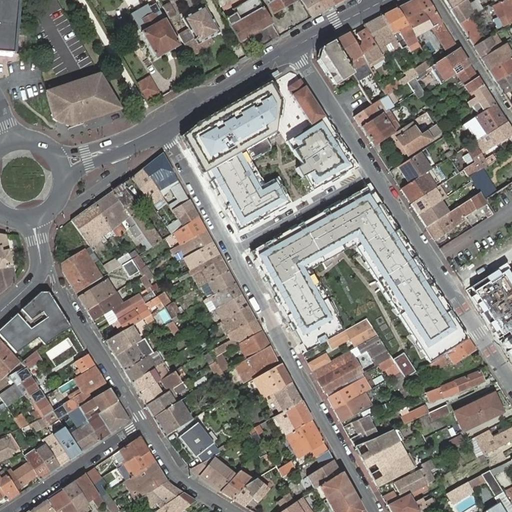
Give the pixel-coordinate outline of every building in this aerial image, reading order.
[(0,0),(0,50),(14,51),(17,0),(0,0)] [(235,14),(225,19),(238,42),(239,44),(272,25),(271,24),(269,20),(263,9),(257,0),(248,0),(232,9),(235,14)] [(266,0),(274,13),(295,0),(266,0)] [(300,0),(312,18),(324,11),(316,0),(300,0)] [(316,0),(324,11),(330,8),(335,5),(331,0),(316,0)] [(427,0),(416,0),(398,9),(414,36),(417,43),(420,41),(418,38),(431,29),(433,33),(445,52),(429,62),(432,68),(459,50),(427,0)] [(445,0),(460,24),(471,17),(483,10),(481,7),(477,0),(476,0),(469,4),(467,1),(466,0),(445,0)] [(477,0),(481,7),(483,10),(495,2),(493,0),(490,0),(489,2),(487,0),(477,0)] [(511,24),(511,0),(508,0),(501,3),(509,25),(511,24)] [(181,15),(183,19),(205,7),(202,3),(181,15)] [(140,33),(155,59),(166,54),(168,52),(179,46),(164,20),(162,17),(155,4),(154,5),(152,6),(150,7),(149,8),(147,5),(130,14),(136,24),(140,33)] [(169,18),(170,20),(176,16),(169,4),(167,5),(163,8),(167,14),(169,18)] [(205,7),(183,19),(189,30),(178,36),(187,52),(192,49),(195,56),(215,44),(211,38),(220,33),(205,7)] [(398,9),(382,17),(398,45),(414,36),(398,9)] [(382,17),(364,26),(379,51),(381,55),(388,50),(386,46),(389,44),(392,48),(394,51),(400,48),(398,45),(382,17)] [(471,17),(460,24),(475,47),(486,40),(471,17)] [(364,26),(349,34),(364,59),(379,51),(364,26)] [(418,38),(420,41),(433,33),(431,29),(418,38)] [(500,36),(499,33),(486,40),(475,47),(482,60),(501,48),(496,39),(500,36)] [(334,42),(354,76),(359,84),(373,75),(368,66),(364,59),(349,34),(334,42)] [(326,75),(335,88),(354,76),(334,42),(322,49),(319,63),(324,72),(328,69),(330,73),(326,75)] [(504,46),(501,48),(482,60),(489,71),(508,60),(511,58),(504,46)] [(469,67),(459,50),(432,68),(430,69),(440,85),(456,75),(469,67)] [(379,51),(364,59),(368,66),(383,57),(381,55),(379,51)] [(412,69),(417,78),(430,69),(432,68),(429,62),(427,59),(412,69)] [(511,66),(508,60),(489,71),(497,83),(511,73),(511,66)] [(380,66),(388,80),(392,77),(385,64),(380,66)] [(482,87),(469,67),(456,75),(469,95),(472,94),(482,87)] [(417,78),(412,69),(405,74),(409,82),(413,80),(417,78)] [(505,96),(511,91),(511,73),(497,83),(505,96)] [(65,126),(70,127),(83,122),(101,116),(121,109),(102,75),(82,81),(47,92),(53,120),(57,123),(61,125),(65,126)] [(150,75),(136,83),(146,101),(160,93),(150,75)] [(325,119),(300,79),(286,87),(312,127),(325,119)] [(381,87),(385,96),(401,88),(397,80),(381,87)] [(409,82),(406,84),(413,95),(417,101),(423,96),(413,80),(409,82)] [(281,102),(270,83),(177,139),(200,177),(204,175),(221,166),(245,152),(280,132),(281,102)] [(494,106),(482,87),(472,94),(476,99),(467,104),(470,109),(472,107),(478,116),(494,106)] [(354,118),(361,128),(388,111),(389,110),(387,105),(389,104),(385,98),(372,106),(354,118)] [(505,123),(494,106),(478,116),(463,126),(466,131),(469,128),(478,123),(486,135),(505,123)] [(361,128),(373,148),(392,135),(400,130),(388,111),(361,128)] [(353,164),(325,119),(312,127),(288,142),(300,162),(301,163),(294,168),(308,191),(353,164)] [(478,123),(469,128),(477,141),(486,135),(478,123)] [(511,134),(505,123),(486,135),(477,141),(474,143),(480,153),(490,146),(491,148),(511,134)] [(400,130),(392,135),(402,151),(407,148),(410,155),(426,145),(440,136),(436,128),(419,138),(410,124),(400,130)] [(474,143),(465,149),(476,166),(485,160),(480,153),(474,143)] [(407,148),(402,151),(406,158),(410,155),(407,148)] [(252,165),(245,152),(221,166),(204,175),(208,181),(236,233),(293,203),(278,176),(263,184),(252,165)] [(421,153),(398,168),(409,184),(428,172),(432,169),(421,153)] [(162,155),(143,170),(163,197),(173,211),(188,201),(176,180),(162,155)] [(476,166),(466,172),(470,179),(481,171),(489,166),(485,160),(476,166)] [(445,179),(437,166),(432,169),(428,172),(436,185),(445,179)] [(143,170),(131,178),(145,196),(151,205),(163,197),(143,170)] [(481,171),(470,179),(480,196),(484,202),(496,195),(481,171)] [(409,184),(401,190),(410,205),(438,188),(436,185),(428,172),(409,184)] [(158,238),(121,186),(112,193),(135,225),(142,235),(151,247),(160,241),(158,238)] [(369,186),(248,252),(304,353),(327,341),(343,332),(308,270),(354,246),(428,364),(468,339),(369,186)] [(438,188),(410,205),(426,229),(450,214),(442,201),(448,197),(441,186),(438,188)] [(135,225),(112,193),(93,206),(110,231),(117,240),(127,234),(120,224),(126,220),(132,228),(135,225)] [(151,205),(145,196),(140,200),(148,210),(153,207),(151,205)] [(426,229),(434,242),(466,222),(465,219),(486,205),(484,202),(480,196),(450,214),(426,229)] [(198,218),(188,201),(173,211),(180,220),(184,226),(198,218)] [(110,231),(93,206),(82,213),(100,238),(104,243),(106,241),(103,236),(110,231)] [(82,213),(71,221),(89,247),(92,252),(96,249),(92,244),(100,238),(82,213)] [(166,215),(162,219),(173,233),(184,226),(180,220),(172,226),(166,215)] [(184,226),(173,233),(179,245),(205,231),(198,218),(184,226)] [(142,235),(135,225),(132,228),(129,230),(136,239),(142,235)] [(205,231),(179,245),(187,257),(211,243),(205,231)] [(0,235),(0,295),(16,282),(5,236),(0,235)] [(218,254),(211,243),(187,257),(183,260),(190,271),(218,254)] [(89,247),(61,265),(63,274),(76,294),(101,278),(92,264),(98,260),(92,252),(89,247)] [(128,256),(130,260),(136,256),(138,255),(135,251),(128,256)] [(117,261),(120,266),(128,278),(139,272),(130,260),(128,256),(127,254),(117,261)] [(218,254),(190,271),(187,272),(190,277),(191,277),(221,259),(218,254)] [(136,256),(130,260),(139,272),(144,267),(136,256)] [(115,259),(103,267),(108,274),(120,266),(117,261),(115,259)] [(227,271),(221,259),(191,277),(198,288),(203,285),(227,271)] [(511,277),(507,269),(472,291),(511,356),(511,277)] [(227,271),(203,285),(210,297),(234,284),(227,271)] [(151,286),(145,276),(140,279),(145,289),(151,286)] [(107,279),(78,297),(86,311),(113,294),(115,293),(113,290),(110,292),(105,285),(109,282),(107,279)] [(110,292),(113,290),(109,282),(105,285),(110,292)] [(241,296),(234,284),(210,297),(209,298),(211,301),(213,300),(218,309),(241,296)] [(141,300),(137,294),(121,305),(111,311),(118,321),(115,323),(121,333),(125,330),(131,327),(150,316),(148,311),(161,304),(156,297),(153,292),(145,297),(141,300)] [(165,292),(156,297),(161,304),(164,308),(171,304),(165,292)] [(40,293),(0,329),(0,335),(18,357),(38,338),(45,345),(52,340),(71,329),(48,294),(40,293)] [(111,311),(121,305),(113,294),(86,311),(93,322),(99,318),(108,312),(111,311)] [(241,296),(218,309),(216,310),(223,322),(248,308),(241,296)] [(167,308),(174,319),(181,315),(175,304),(167,308)] [(248,308),(223,322),(218,325),(224,337),(227,335),(255,320),(248,308)] [(118,321),(111,311),(108,312),(99,318),(105,329),(115,323),(118,321)] [(255,320),(227,335),(231,342),(210,354),(212,359),(218,356),(239,344),(261,332),(255,320)] [(357,347),(376,336),(366,320),(348,330),(344,332),(327,341),(332,349),(349,339),(354,348),(357,347)] [(175,321),(167,323),(173,338),(181,336),(175,321)] [(131,327),(125,330),(121,333),(105,342),(115,357),(140,342),(131,327)] [(268,344),(261,332),(239,344),(246,357),(268,344)] [(389,357),(381,344),(376,336),(357,347),(360,354),(367,350),(374,362),(363,368),(365,371),(375,365),(389,357)] [(452,364),(475,350),(468,339),(428,364),(404,380),(408,386),(450,360),(452,364)] [(145,343),(143,340),(140,342),(115,357),(124,372),(152,355),(145,343)] [(0,342),(0,378),(0,379),(18,363),(0,342)] [(243,383),(276,363),(268,347),(233,367),(243,383)] [(354,348),(349,352),(353,358),(360,354),(357,347),(354,348)] [(152,370),(163,364),(156,352),(152,355),(124,372),(131,383),(152,370)] [(353,358),(349,352),(330,362),(312,373),(324,394),(361,373),(353,358)] [(23,396),(30,406),(45,398),(40,390),(39,391),(29,378),(30,377),(27,370),(41,361),(35,353),(23,362),(21,364),(23,368),(9,378),(15,385),(23,396)] [(214,365),(208,354),(202,357),(209,368),(214,365)] [(95,367),(87,355),(74,363),(82,375),(95,367)] [(312,373),(330,362),(326,355),(308,365),(312,373)] [(226,371),(218,356),(212,359),(216,365),(220,373),(221,374),(226,371)] [(399,372),(389,357),(375,365),(380,373),(385,370),(390,378),(399,372)] [(220,373),(216,365),(210,368),(215,376),(220,373)] [(252,380),(262,399),(263,399),(290,383),(280,365),(252,380)] [(69,414),(79,408),(92,400),(88,394),(105,383),(95,367),(82,375),(74,380),(80,390),(70,397),(73,401),(54,412),(45,398),(30,406),(47,428),(69,414)] [(152,370),(131,383),(139,395),(156,385),(160,383),(152,370)] [(404,380),(399,372),(390,378),(400,396),(409,390),(408,386),(404,380)] [(444,397),(483,382),(480,373),(425,393),(428,399),(443,394),(444,397)] [(156,385),(139,395),(146,407),(180,386),(173,375),(161,382),(165,390),(161,393),(156,385)] [(222,376),(216,379),(221,388),(227,384),(222,376)] [(364,393),(368,391),(361,379),(327,399),(333,411),(364,393)] [(278,416),(284,413),(301,403),(290,383),(263,399),(271,413),(275,410),(278,416)] [(153,419),(179,402),(176,396),(187,389),(184,384),(180,386),(146,407),(153,419)] [(0,393),(0,397),(7,406),(23,396),(15,385),(0,393)] [(129,422),(109,390),(92,400),(79,408),(99,441),(129,422)] [(370,404),(364,393),(333,411),(340,422),(370,404)] [(463,431),(502,412),(493,395),(454,413),(463,431)] [(174,430),(190,420),(179,402),(153,419),(164,436),(174,430)] [(284,413),(294,431),(311,421),(301,403),(284,413)] [(449,413),(445,405),(434,410),(437,418),(449,413)] [(403,425),(428,413),(425,406),(412,412),(400,418),(403,425)] [(85,426),(69,436),(81,453),(99,441),(79,408),(69,414),(77,426),(83,423),(85,426)] [(434,410),(428,413),(431,420),(437,418),(434,410)] [(22,414),(14,419),(20,428),(28,423),(22,414)] [(349,440),(353,447),(363,443),(369,440),(369,438),(377,434),(372,422),(373,421),(370,415),(352,422),(354,426),(357,424),(361,434),(358,436),(349,440)] [(217,442),(210,433),(213,431),(208,424),(202,424),(197,427),(191,419),(190,420),(174,430),(179,436),(177,438),(192,460),(195,459),(200,466),(207,462),(212,459),(218,456),(211,446),(217,442)] [(294,431),(285,437),(297,458),(323,442),(311,421),(294,431)] [(23,433),(33,428),(31,424),(20,429),(23,433)] [(258,425),(253,428),(255,432),(257,435),(262,432),(258,425)] [(69,436),(65,430),(54,437),(56,440),(70,461),(81,453),(69,436)] [(368,453),(359,458),(365,469),(374,464),(382,478),(373,483),(376,488),(412,470),(390,431),(369,440),(363,443),(368,453)] [(257,435),(255,432),(248,437),(255,446),(261,442),(257,435)] [(18,448),(10,434),(7,436),(9,441),(5,443),(4,440),(0,442),(0,460),(11,455),(10,453),(18,448)] [(453,449),(464,443),(461,436),(449,441),(453,449)] [(139,439),(120,452),(126,461),(124,462),(125,464),(139,455),(140,456),(147,452),(139,439)] [(60,467),(70,461),(56,440),(49,445),(48,442),(45,444),(45,446),(60,467)] [(444,444),(448,451),(453,449),(449,441),(444,444)] [(50,474),(60,467),(45,446),(35,452),(50,474)] [(50,474),(35,452),(34,450),(32,447),(22,454),(23,455),(24,457),(25,459),(28,463),(37,477),(40,481),(50,474)] [(147,452),(140,456),(124,465),(128,472),(132,477),(154,462),(147,452)] [(269,455),(262,459),(264,463),(271,459),(269,455)] [(235,478),(212,459),(207,462),(200,466),(190,471),(220,493),(235,478)] [(506,462),(489,471),(493,478),(511,468),(511,460),(506,462)] [(340,474),(333,461),(306,476),(314,489),(340,474)] [(397,501),(433,481),(428,472),(431,470),(430,468),(432,467),(429,461),(428,462),(421,465),(423,469),(394,485),(389,487),(393,494),(397,501)] [(132,477),(122,484),(128,493),(130,492),(160,472),(154,462),(132,477)] [(21,487),(37,477),(28,463),(13,473),(10,470),(5,473),(16,490),(21,487)] [(289,463),(277,470),(282,477),(293,470),(289,463)] [(94,469),(85,475),(92,485),(96,483),(101,480),(99,476),(94,469)] [(256,479),(242,470),(239,474),(252,482),(254,480),(256,479)] [(8,501),(19,495),(16,490),(5,473),(4,471),(0,473),(0,488),(7,500),(8,501)] [(495,498),(503,493),(493,478),(489,471),(481,476),(486,483),(495,498)] [(166,482),(160,472),(130,492),(136,501),(138,500),(166,482)] [(239,474),(235,478),(220,493),(232,501),(244,487),(252,482),(239,474)] [(318,488),(325,501),(331,511),(361,511),(341,474),(318,488)] [(85,475),(73,482),(87,503),(90,501),(95,509),(104,503),(100,498),(92,485),(85,475)] [(481,476),(469,482),(472,489),(473,490),(486,483),(481,476)] [(244,487),(232,501),(245,508),(251,499),(257,503),(267,490),(254,480),(252,482),(244,487)] [(73,482),(62,490),(75,510),(79,508),(76,505),(82,501),(85,504),(87,503),(73,482)] [(172,488),(166,482),(138,500),(145,505),(149,500),(154,504),(158,510),(182,494),(172,488)] [(472,489),(469,482),(446,494),(447,496),(450,501),(472,489)] [(96,483),(92,485),(100,498),(105,495),(96,483)] [(425,487),(387,507),(389,511),(397,511),(419,501),(417,498),(410,501),(409,499),(418,494),(419,493),(426,489),(425,487)] [(314,491),(321,503),(325,501),(318,488),(314,491)] [(62,490),(47,500),(54,511),(76,511),(75,510),(62,490)] [(296,503),(290,492),(283,496),(283,498),(278,502),(284,511),(288,508),(292,504),(296,503)] [(105,495),(100,498),(104,503),(106,507),(113,503),(107,493),(105,495)] [(503,511),(511,511),(511,507),(503,493),(495,498),(499,504),(503,511)] [(182,494),(158,510),(159,511),(179,511),(195,501),(182,494)] [(393,502),(390,496),(383,500),(386,506),(393,502)] [(313,511),(303,498),(296,503),(288,508),(284,511),(282,511),(313,511)] [(54,511),(47,500),(30,511),(29,511),(54,511)] [(420,503),(419,501),(397,511),(417,511),(418,511),(431,505),(432,504),(431,502),(423,506),(422,506),(415,509),(414,507),(420,503)] [(118,511),(113,503),(106,507),(109,511),(118,511)]
